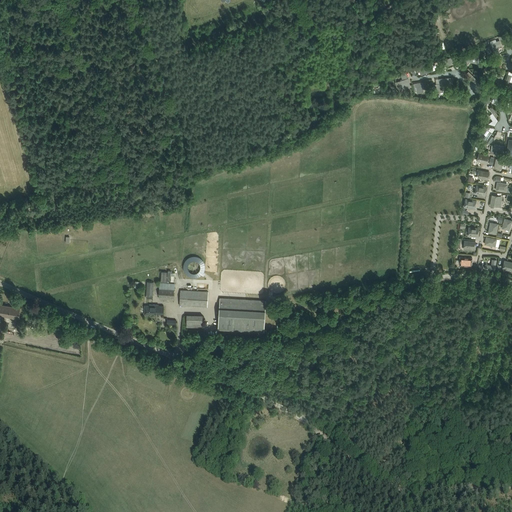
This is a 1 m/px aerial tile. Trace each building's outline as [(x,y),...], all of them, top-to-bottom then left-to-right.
[(502,46),(500,40),(490,43),(494,55),(500,53),(498,47),(502,46)] [(466,56),(465,59),(474,62),(475,59),(478,60),(479,56),(480,52),(475,51),(475,52),(472,51),(471,54),(466,52),(465,56),(466,56)] [(452,56),(444,60),(446,66),(456,62),(455,59),(454,60),(452,56)] [(502,58),(494,57),(493,67),(501,68),(502,59),(502,58)] [(433,67),(433,64),(418,69),(420,72),(422,71),(423,74),(433,70),(432,67),(433,67)] [(402,80),(395,82),(398,89),(410,85),(407,78),(406,75),(408,74),(407,72),(401,74),(402,78),(402,80)] [(469,72),(466,77),(478,84),(481,79),(469,72)] [(490,80),(501,84),(503,77),(499,75),(498,77),(491,75),(490,80)] [(454,87),(453,77),(439,78),(440,86),(447,85),(447,88),(454,87)] [(424,92),(422,82),(415,83),(416,93),(424,92)] [(439,83),(432,84),(433,91),(438,90),(439,92),(443,92),(443,89),(440,90),(439,83)] [(492,113),(489,115),(492,120),(488,123),(495,125),(498,120),(495,117),(498,115),(491,106),(488,108),(492,113)] [(481,133),(488,138),(492,132),(485,128),(485,127),(482,125),(478,131),(481,133)] [(492,153),(502,155),(504,146),(494,144),(494,145),(492,145),(490,151),(493,151),(492,153)] [(477,160),(477,161),(487,164),(489,155),(479,153),(477,160)] [(504,160),(496,158),(494,168),(501,169),(504,160)] [(479,170),(477,178),(488,180),(489,171),(479,170)] [(495,190),(506,192),(508,184),(502,183),(502,182),(500,182),(501,177),(496,176),(495,181),(499,182),(497,182),(495,190)] [(487,186),(476,184),(475,194),(485,196),(487,186)] [(499,196),(492,194),(490,205),(491,206),(496,207),(497,207),(499,196)] [(476,200),(465,198),(464,207),(475,209),(476,200)] [(502,228),(510,231),(511,222),(511,219),(505,218),(502,228)] [(488,232),(496,234),(498,223),(490,222),(488,232)] [(468,226),(467,236),(479,237),(480,227),(468,226)] [(497,238),(486,236),(484,244),(496,246),(497,238)] [(475,250),(476,241),(464,240),(463,249),(475,250)] [(485,264),(484,269),(495,270),(497,259),(492,258),(491,265),(485,264)] [(511,269),(511,261),(504,260),(502,267),(511,269)] [(174,298),(174,289),(175,283),(159,282),(159,288),(158,297),(174,298)] [(179,305),(207,307),(208,291),(184,290),(184,289),(182,289),(182,290),(180,289),(179,305)] [(220,297),(218,329),(264,332),(266,300),(220,297)] [(0,315),(17,319),(18,313),(19,308),(0,304),(0,315)] [(149,306),(144,305),(144,315),(150,315),(150,314),(164,314),(164,306),(155,306),(155,304),(149,304),(149,306)] [(186,315),(186,322),(186,327),(202,327),(202,315),(186,315)]
